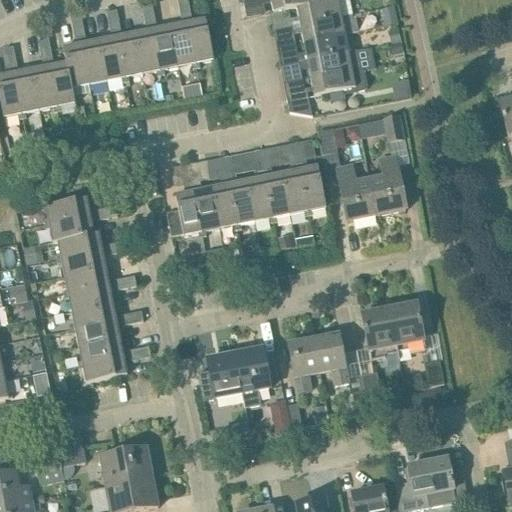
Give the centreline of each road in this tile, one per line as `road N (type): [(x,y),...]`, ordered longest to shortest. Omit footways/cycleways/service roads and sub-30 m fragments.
road 1 (residential): [(168,331),(135,157),(276,131),(260,52),(231,26),(225,0)]
road 2 (residential): [(481,511),(466,434),(447,416),(381,430),(351,456),(202,483)]
road 3 (residential): [(168,331),(278,309),(351,269),(426,254)]
road 4 (residential): [(0,425),(86,424),(185,405)]
